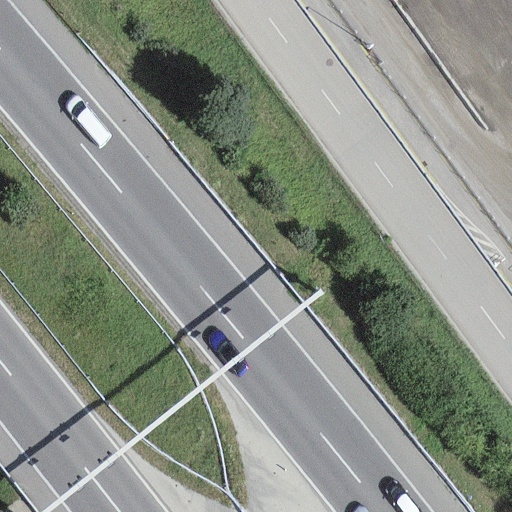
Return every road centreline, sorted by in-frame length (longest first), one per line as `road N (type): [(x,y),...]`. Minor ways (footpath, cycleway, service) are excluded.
road 1 (motorway): [(366,511),(0,70)]
road 2 (unclassified): [(262,0),(511,343)]
road 3 (motorway): [(0,374),(109,511)]
